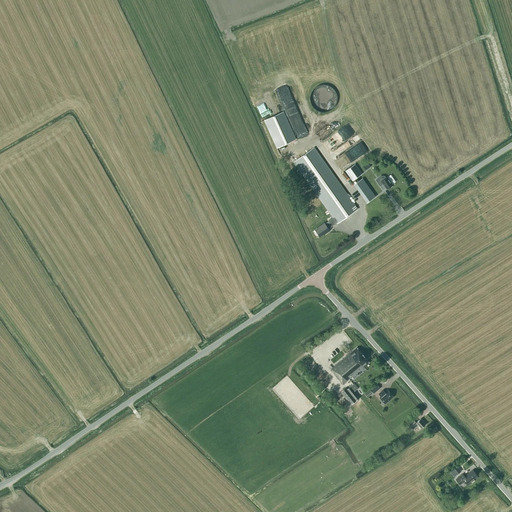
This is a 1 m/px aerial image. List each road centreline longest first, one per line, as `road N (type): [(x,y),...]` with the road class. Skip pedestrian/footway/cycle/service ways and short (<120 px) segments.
road 1 (unclassified): [(0,485),(313,278)]
road 2 (unclassified): [(511,499),(313,278)]
road 3 (unclassified): [(313,278),(511,145)]
